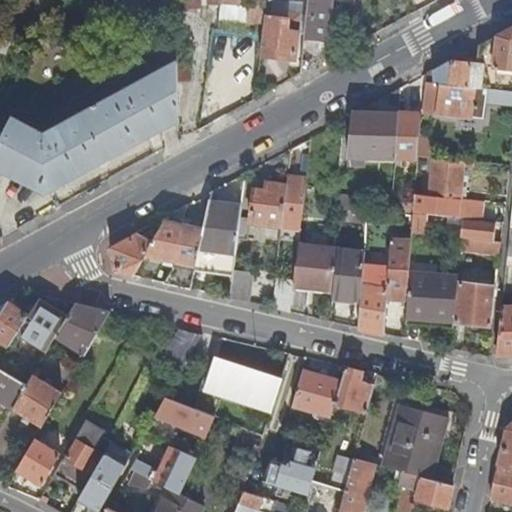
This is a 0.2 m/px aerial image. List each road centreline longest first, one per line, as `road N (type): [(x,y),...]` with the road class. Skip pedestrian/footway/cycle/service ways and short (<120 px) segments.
road 1 (tertiary): [(57,241),(497,0)]
road 2 (residential): [(498,383),(116,289),(77,271),(57,241)]
road 3 (residential): [(498,383),(468,511)]
